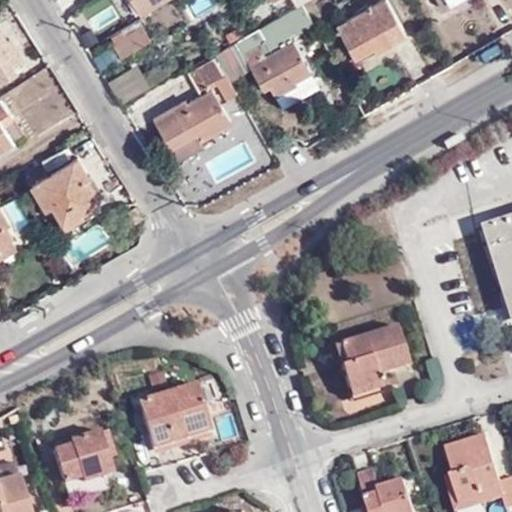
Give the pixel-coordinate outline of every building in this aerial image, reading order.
[(361,38),(369,52),(402,34),(382,0),(380,0),(333,26),(345,47),(361,38)] [(299,4),(214,53),(224,71),(228,79),(249,67),(263,89),(270,85),(276,95),(296,84),(294,79),(310,70),(293,39),(297,38),(294,35),(314,24),(302,2),(299,4)] [(141,23),(112,41),(120,55),(149,37),(141,23)] [(0,83),(16,73),(13,67),(24,60),(11,39),(8,41),(0,29),(0,83)] [(352,61),(369,52),(361,38),(345,47),(352,61)] [(199,93),(206,88),(203,83),(220,74),(211,57),(186,71),(199,93)] [(320,87),(310,70),(294,79),(296,84),(276,95),(283,108),(320,87)] [(226,98),(236,92),(228,79),(224,71),(220,74),(203,83),(206,88),(217,83),(226,98)] [(183,100),(153,117),(177,158),(203,145),(199,136),(229,120),(211,90),(185,104),(183,100)] [(3,123),(12,118),(3,101),(0,102),(0,150),(15,142),(3,123)] [(23,138),(12,118),(3,123),(15,142),(23,138)] [(38,163),(24,171),(33,183),(30,186),(44,207),(49,204),(62,224),(79,214),(77,211),(90,202),(93,193),(83,178),(88,174),(77,157),(45,175),(38,163)] [(511,221),(485,230),(511,315),(511,221)] [(0,257),(14,248),(8,237),(0,241),(0,257)] [(350,366),(339,369),(350,399),(381,389),(376,376),(408,367),(394,327),(344,344),(350,366)] [(332,348),(339,369),(350,366),(344,344),(332,348)] [(211,431),(195,384),(137,403),(153,450),(211,431)] [(70,446),(53,451),(69,502),(116,487),(108,461),(114,458),(106,434),(100,436),(98,431),(67,440),(70,446)] [(479,495),(482,506),(501,500),(505,509),(511,507),(511,478),(499,483),(484,435),(445,447),(454,476),(451,477),(460,502),(479,495)] [(51,446),(53,451),(70,446),(67,440),(51,446)] [(369,511),(412,511),(403,481),(379,488),(374,470),(358,474),(369,511)] [(457,511),(460,511),(482,506),(479,495),(460,502),(451,477),(446,478),(457,511)] [(0,511),(24,511),(15,478),(0,482),(0,511)]
